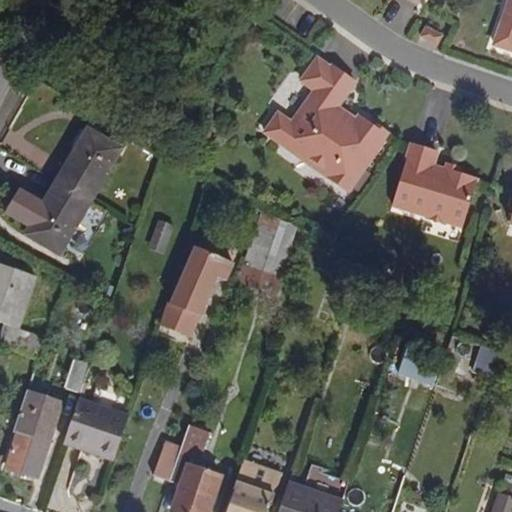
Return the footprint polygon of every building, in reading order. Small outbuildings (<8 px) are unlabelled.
[(437,46),(442,33),(425,26),(420,39),(437,46)] [(353,57),(352,59),(338,49),(322,72),(336,82),(312,115),(298,105),(285,125),(322,151),(324,147),(352,167),(350,170),(370,184),(388,159),(402,139),(411,126),(395,114),(393,117),(381,108),(374,117),(368,113),(371,108),(359,99),(377,73),(353,57)] [(147,137),(110,117),(79,175),(115,197),(147,137)] [(450,160),(453,147),(427,139),(410,201),(444,211),(443,212),(466,219),(466,216),(482,220),(496,172),(476,168),(463,164),(450,160)] [(322,151),(350,170),(352,167),(324,147),(322,151)] [(476,168),(477,163),(464,159),(463,164),(476,168)] [(52,227),(89,247),(115,197),(79,175),(52,227)] [(289,224),(292,214),(274,202),(269,217),(289,224)] [(289,224),(269,217),(255,258),(275,265),(283,240),(289,224)] [(148,249),(165,254),(174,225),(157,220),(148,249)] [(237,272),(244,251),(204,238),(184,298),(181,297),(174,316),(207,327),(227,269),(237,272)] [(290,270),(299,245),(283,240),(275,265),(290,270)] [(0,305),(36,319),(56,266),(15,251),(0,292),(0,305)] [(249,276),(284,288),(290,270),(275,265),(255,258),(249,276)] [(45,350),(53,328),(21,318),(13,340),(45,350)] [(442,346),(444,340),(423,332),(420,342),(415,359),(436,366),(435,372),(444,376),(454,351),(442,346)] [(411,339),(403,362),(435,372),(436,366),(415,359),(420,342),(411,339)] [(480,346),(473,367),(491,372),(497,352),(480,346)] [(94,387),(104,358),(87,351),(77,381),(94,387)] [(51,472),(76,397),(40,384),(35,398),(26,424),(30,426),(18,460),(51,472)] [(128,454),(142,411),(91,394),(77,437),(128,454)] [(221,431),(199,424),(193,442),(182,475),(192,478),(228,491),(234,475),(209,467),(211,460),(221,431)] [(166,469),(182,475),(193,442),(177,436),(166,469)] [(287,470),(255,459),(247,485),(278,496),(287,470)] [(349,511),(355,496),(300,477),(288,511),(349,511)] [(220,511),(222,509),(228,491),(192,478),(181,508),(192,511),(220,511)] [(238,511),(273,511),(278,496),(247,485),(238,511)] [(511,511),(511,491),(503,511),(511,511)]
